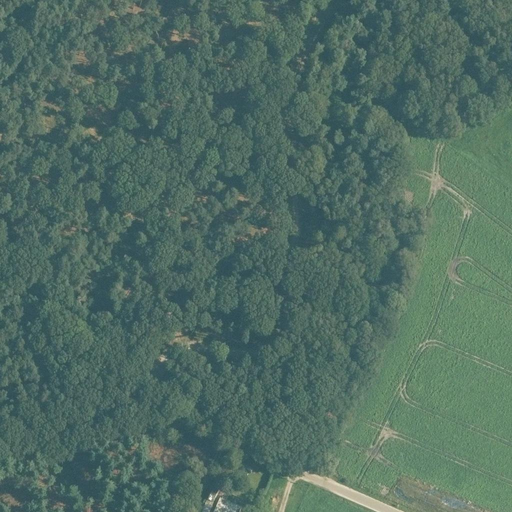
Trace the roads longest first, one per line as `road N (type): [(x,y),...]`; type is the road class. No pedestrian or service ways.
road 1 (track): [(338,0),(301,64),(293,97),(296,228),(277,337),(240,354),(175,351),(148,383)]
road 2 (unclassified): [(389,511),(225,437),(181,405)]
road 3 (track): [(195,415),(0,463)]
